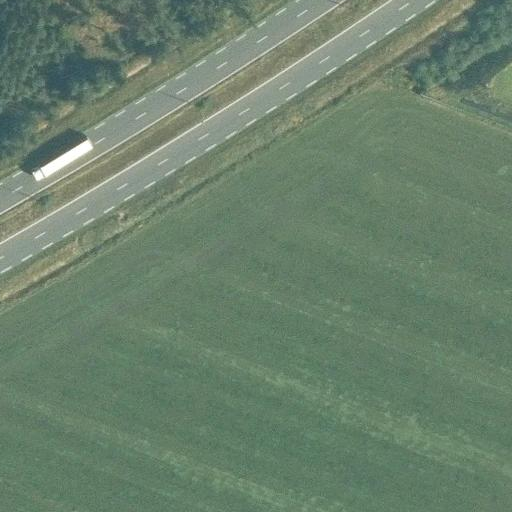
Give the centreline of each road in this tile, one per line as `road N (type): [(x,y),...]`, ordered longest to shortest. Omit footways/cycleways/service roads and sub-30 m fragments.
road 1 (primary): [(0,264),(420,0)]
road 2 (primary): [(328,0),(0,202)]
